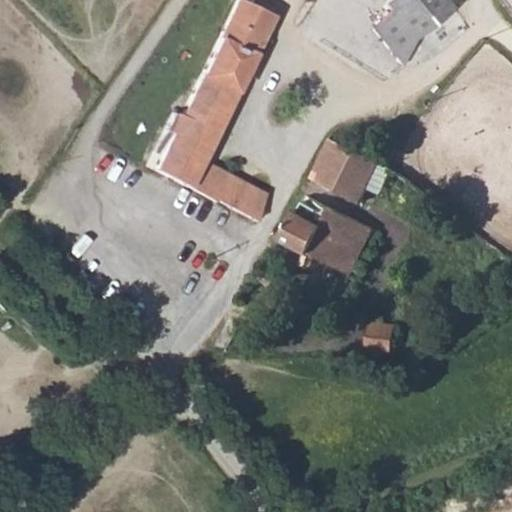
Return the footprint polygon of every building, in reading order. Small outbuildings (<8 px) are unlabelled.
[(281,17),(241,0),(233,0),(150,166),(259,221),(270,194),(212,165),(281,17)] [(382,0),(382,1),(389,10),(371,30),(400,65),(412,38),(451,8),(444,0),(382,0)] [(360,202),(382,161),(358,152),(330,141),(312,179),(360,202)] [(382,190),(396,165),(385,160),(372,185),(382,190)] [(354,278),(377,234),(340,214),(336,221),(313,208),(308,218),(293,210),(279,236),(283,239),(354,278)] [(275,285),(259,273),(240,300),(255,310),(275,285)] [(372,325),(371,330),(398,339),(400,331),(372,325)] [(371,330),(366,353),(393,359),(398,339),(371,330)]
